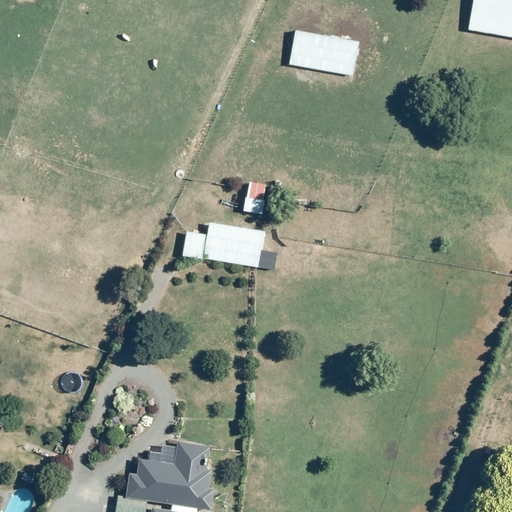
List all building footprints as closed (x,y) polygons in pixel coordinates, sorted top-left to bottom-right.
[(511,0),(474,0),(470,28),(511,34),(511,0)] [(361,39),(297,28),(291,63),(355,74),(361,39)] [(269,198),(248,195),(245,210),(267,213),(269,198)] [(184,256),(278,268),(282,238),(265,236),(266,229),(216,222),(203,220),(202,231),(188,229),(184,256)] [(213,444),(179,440),(177,461),(141,457),(139,472),(131,471),(128,497),(214,507),(216,486),(208,486),(213,444)] [(145,511),(147,503),(118,499),(116,511),(145,511)]
